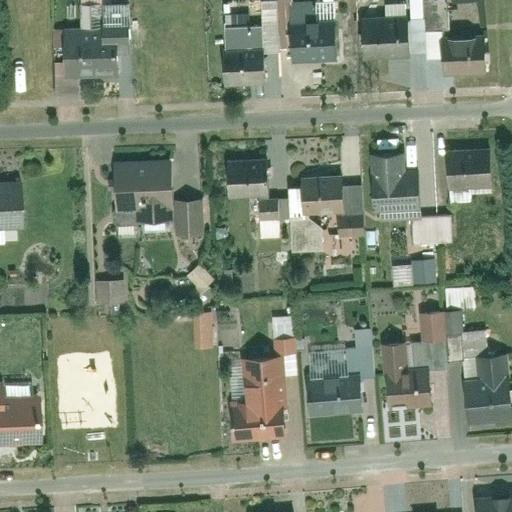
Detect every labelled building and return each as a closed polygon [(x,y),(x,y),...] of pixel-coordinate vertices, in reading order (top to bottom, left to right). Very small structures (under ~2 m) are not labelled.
[(261,0),(262,15),(279,14),(277,0),(261,0)] [(467,34),(473,34),(472,15),(480,14),(479,2),(454,3),(455,26),(467,26),(467,34)] [(363,57),(412,54),(409,15),(361,18),(363,57)] [(292,62),(341,59),(339,21),(290,24),(292,62)] [(443,36),(445,72),(490,69),(488,33),(443,36)] [(69,75),(124,72),(122,36),(67,40),(69,75)] [(228,85),(270,83),(268,53),(226,56),(228,85)] [(450,148),(452,187),(497,185),(496,146),(450,148)] [(424,213),(422,168),(409,168),(408,150),(374,151),(377,210),(383,209),(384,215),(415,214),(424,213)] [(229,156),(230,196),(262,194),(274,194),(272,155),(229,156)] [(140,219),(178,218),(177,197),(176,156),(118,158),(120,210),(140,209),(140,219)] [(305,185),(306,211),(348,210),(347,182),(347,171),(305,173),(305,185)] [(0,178),(0,226),(26,225),(24,178),(0,178)] [(347,182),(348,210),(366,209),(365,181),(347,182)] [(306,211),(305,185),(291,186),(293,218),(306,217),(306,211)] [(274,194),(262,194),(264,236),(283,235),(282,193),(274,194)] [(206,196),(177,197),(178,218),(179,234),(208,233),(206,196)] [(415,214),(416,242),(456,240),(455,212),(424,213),(415,214)] [(367,214),(342,215),(342,233),(368,232),(367,214)] [(306,217),(293,218),(294,248),(326,247),(325,216),(306,217)] [(438,282),(437,257),(414,258),(415,283),(438,282)] [(206,289),(218,276),(201,262),(190,275),(206,289)] [(410,263),(392,266),(394,285),(413,283),(410,263)] [(100,280),(101,303),(130,302),(129,278),(100,280)] [(448,287),(448,303),(462,304),(462,288),(448,287)] [(451,332),(466,331),(463,308),(448,309),(451,332)] [(199,346),(216,345),(213,309),(195,310),(199,346)] [(451,332),(448,309),(423,311),(426,339),(451,337),(451,332)] [(480,354),(492,353),(490,329),(466,331),(468,355),(480,354)] [(283,353),(284,373),(303,372),(300,335),(282,336),(283,353)] [(387,341),(392,407),(435,403),(432,365),(412,366),(410,340),(387,341)] [(350,347),(351,371),(364,370),(377,369),(376,345),(350,347)] [(472,421),(511,416),(511,357),(511,351),(492,353),(480,354),(482,375),(468,377),(472,421)] [(238,439),(290,435),(284,373),(283,353),(244,356),(247,398),(234,399),(238,439)] [(313,415),(367,411),(364,370),(351,371),(310,374),(313,415)] [(0,442),(30,441),(45,441),(43,393),(8,395),(7,377),(0,377),(0,442)] [(511,511),(511,491),(480,495),(481,511),(511,511)]
